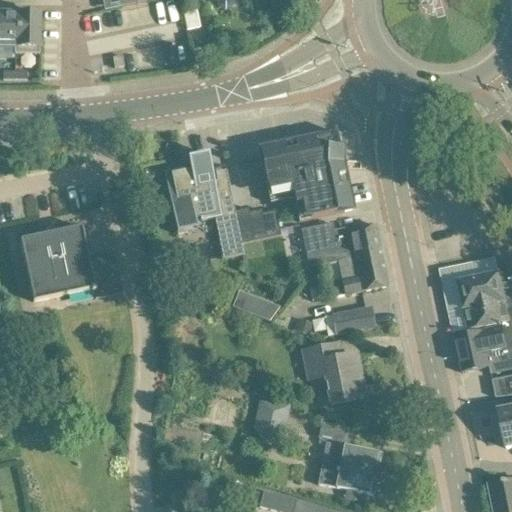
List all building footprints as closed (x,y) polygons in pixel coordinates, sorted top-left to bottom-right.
[(92,0),(93,1),(97,0),(119,0),(122,8),(146,3),(145,0),(92,0)] [(15,48),(16,15),(0,15),(0,48),(14,48),(15,48)] [(39,56),(40,16),(16,15),(15,48),(14,48),(14,56),(39,56)] [(114,69),(124,68),(122,57),(113,59),(114,69)] [(14,73),(3,73),(3,81),(14,82),(14,73)] [(27,82),(27,74),(14,73),(14,82),(27,82)] [(282,145),(293,200),(298,223),(353,212),(348,186),(338,188),(335,178),(339,178),(341,135),(318,133),(317,138),(282,145)] [(270,205),(293,200),(282,145),(258,150),(270,205)] [(241,245),(234,213),(232,200),(218,203),(208,156),(188,160),(191,174),(185,175),(184,169),(163,173),(176,236),(197,231),(194,217),(199,216),(201,223),(214,220),(223,261),(243,256),(241,245)] [(234,213),(241,245),(280,237),(275,213),(262,215),(261,211),(248,214),(248,210),(234,213)] [(331,225),(299,232),(307,270),(328,266),(353,261),(353,260),(352,257),(381,250),(376,227),(357,231),(333,236),(331,225)] [(122,294),(114,257),(89,263),(81,229),(20,242),(33,303),(93,290),(95,300),(122,294)] [(353,261),(328,266),(334,300),(344,297),(369,292),(389,288),(381,250),(352,257),(353,260),(353,261)] [(460,267),(439,271),(453,334),(469,331),(469,332),(502,325),(503,328),(507,351),(511,349),(511,272),(499,275),(495,259),(460,267)] [(254,300),(247,317),(269,325),(280,310),(254,300)] [(371,310),(331,317),(335,337),(374,329),(371,310)] [(503,328),(455,338),(463,374),(490,368),(491,376),(511,371),(511,349),(507,351),(503,328)] [(313,352),(302,354),(305,367),(322,363),(331,406),(345,403),(365,399),(359,370),(351,371),(349,358),(335,361),(332,348),(313,352)] [(511,377),(492,382),(496,399),(511,397),(511,377)] [(260,398),(253,429),(261,442),(274,446),(276,437),(282,439),(289,403),(289,400),(264,392),(259,390),(260,388),(256,386),(253,395),(260,398)] [(511,409),(499,412),(507,449),(511,448),(511,409)] [(346,446),(349,428),(323,422),(319,441),(346,446)] [(381,456),(361,452),(326,445),(318,486),(373,497),(381,456)] [(511,511),(511,481),(489,486),(494,511),(511,511)] [(263,493),(259,508),(272,511),(293,511),(296,502),(263,493)]
